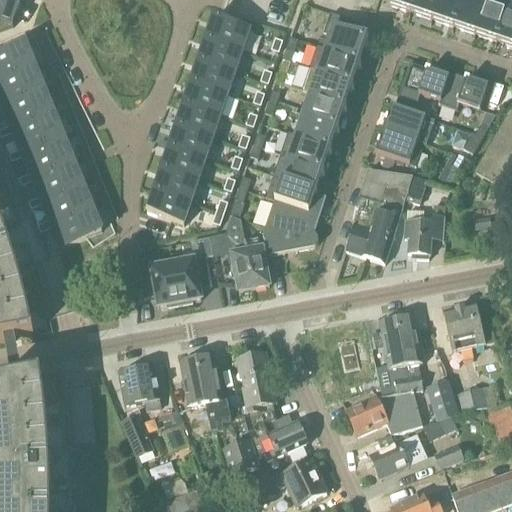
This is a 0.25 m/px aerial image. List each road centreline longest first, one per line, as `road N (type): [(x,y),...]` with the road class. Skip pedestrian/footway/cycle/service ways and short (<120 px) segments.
road 1 (residential): [(270,320),(511,274)]
road 2 (residential): [(270,320),(358,511)]
road 3 (residential): [(125,346),(130,166)]
road 4 (residential): [(130,166),(193,0)]
road 5 (residential): [(341,200),(398,32)]
road 6 (residential): [(54,0),(51,8),(121,148)]
road 7 (residential): [(125,346),(270,320)]
road 8 (residential): [(0,368),(125,346)]
